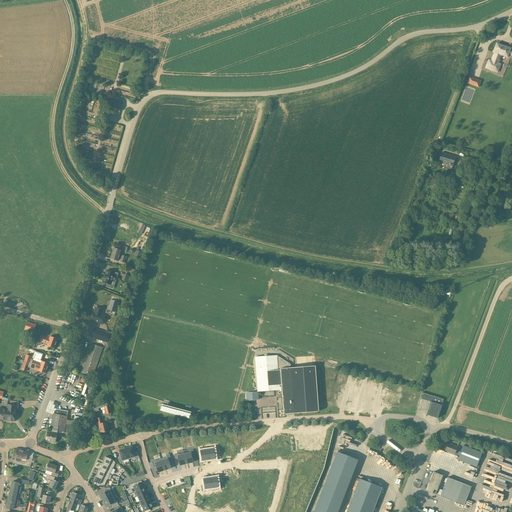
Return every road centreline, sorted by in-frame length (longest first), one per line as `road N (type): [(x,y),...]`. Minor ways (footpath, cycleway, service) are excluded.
road 1 (tertiary): [(28,444),(145,98),(293,89),(340,78),(401,39),(477,26),(511,10)]
road 2 (track): [(444,426),(499,288),(511,279)]
road 3 (residential): [(65,461),(77,451),(140,438),(151,481)]
